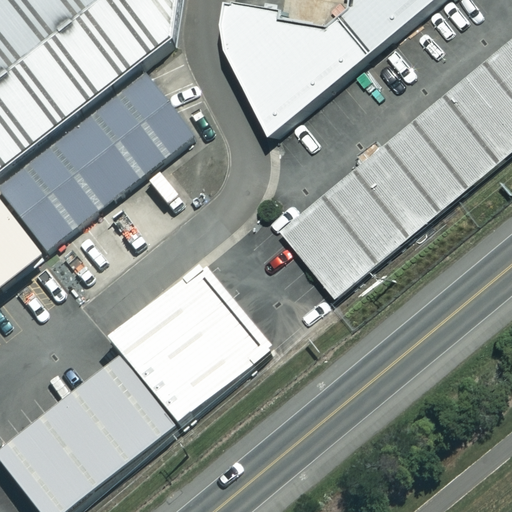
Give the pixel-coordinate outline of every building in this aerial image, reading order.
[(0,0),(0,183),(146,69),(178,44),(184,0),(0,0)] [(286,11),(238,2),(235,22),(236,46),(282,137),(441,0),(362,0),(362,5),(338,26),(285,19),(286,11)] [(511,159),(511,43),(286,229),(343,299),(511,159)] [(202,140),(146,69),(0,183),(0,197),(50,260),(202,140)] [(0,197),(0,299),(50,260),(0,197)] [(275,355),(206,271),(121,340),(190,424),(275,355)] [(78,511),(179,437),(122,363),(0,454),(0,458),(40,511),(78,511)]
